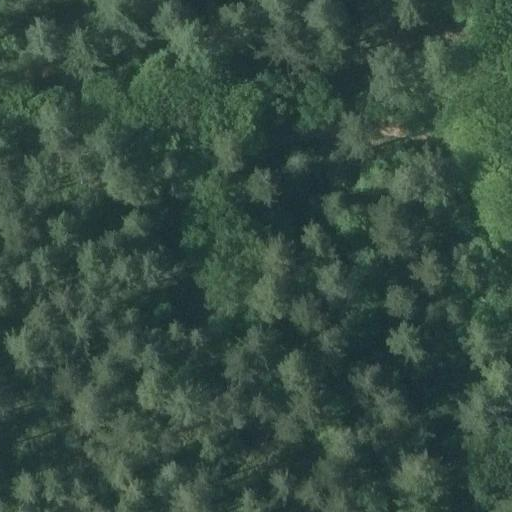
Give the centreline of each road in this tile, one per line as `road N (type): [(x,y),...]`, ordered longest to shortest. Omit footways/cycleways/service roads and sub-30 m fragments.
road 1 (track): [(225,124),(393,131),(454,151),(511,251)]
road 2 (track): [(215,0),(225,124)]
